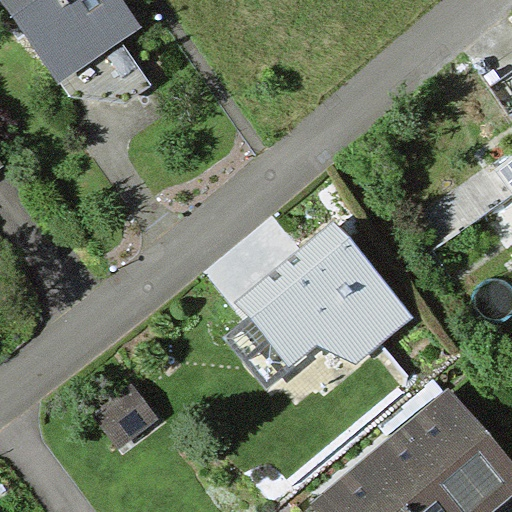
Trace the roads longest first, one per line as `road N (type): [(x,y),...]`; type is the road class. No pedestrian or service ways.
road 1 (residential): [(0,400),(478,0)]
road 2 (residential): [(0,416),(72,511)]
